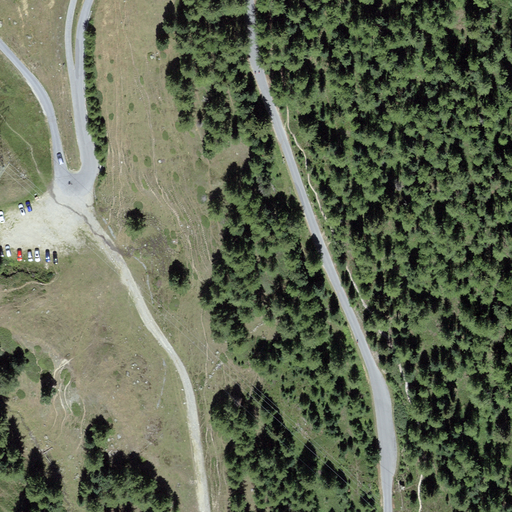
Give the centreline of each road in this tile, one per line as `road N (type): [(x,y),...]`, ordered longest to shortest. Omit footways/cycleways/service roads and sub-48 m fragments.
road 1 (unclassified): [(387,511),(372,368),(257,69),(248,0)]
road 2 (unclassified): [(88,0),(77,94),(87,173),(79,185),(62,177),(41,92),(0,42)]
road 3 (track): [(72,186),(191,395),(205,511)]
